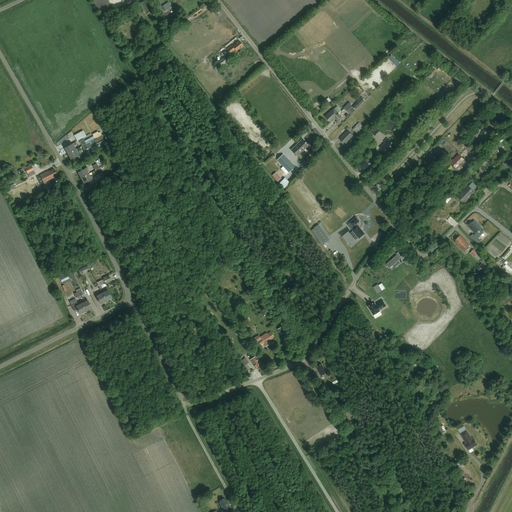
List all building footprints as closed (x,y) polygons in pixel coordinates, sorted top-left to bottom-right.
[(236,51),(243,46),(239,41),(232,46),(232,45),(227,49),(230,53),(235,49),(236,51)] [(216,70),(227,62),(224,57),(212,65),(216,70)] [(454,77),(462,85),(465,82),(457,74),(454,77)] [(351,115),(356,110),(352,106),(348,111),(351,115)] [(335,118),(338,121),(342,117),(334,108),(328,114),(329,115),(328,116),(326,117),(330,121),(332,119),(333,120),(334,118),(335,119),(335,118)] [(353,129),(359,135),(365,128),(359,123),(353,129)] [(375,136),(380,131),(376,126),(370,131),(375,136)] [(77,140),(86,136),(83,130),(74,135),(77,140)] [(340,140),(344,143),(345,142),(346,143),(353,135),(348,130),(340,138),(341,139),(340,140)] [(396,146),(387,138),(384,142),(385,143),(380,148),(387,154),(392,148),(393,149),(396,146)] [(86,143),(84,141),(83,139),(79,141),(84,150),(88,148),(86,143)] [(297,156),(307,146),(306,145),(307,144),(304,140),(303,141),(301,140),(291,150),(297,156)] [(68,153),(76,149),(74,146),(77,144),(76,142),(65,148),(68,153)] [(475,156),(479,152),(476,148),(471,153),(475,156)] [(76,149),(68,153),(71,159),(80,154),(83,152),(82,150),(77,152),(76,149)] [(276,160),(288,172),(294,166),(283,154),(276,160)] [(464,160),(459,155),(454,160),(453,159),(450,162),(452,164),(452,165),(457,169),(460,166),(459,165),(464,160)] [(503,175),(511,165),(511,162),(510,160),(508,162),(507,161),(502,167),(503,168),(499,172),(503,175)] [(98,175),(101,172),(97,163),(93,166),(98,175)] [(29,177),(36,174),(31,165),(25,168),(29,177)] [(87,167),(78,172),(81,178),(89,174),(87,170),(88,170),(87,167)] [(57,176),(56,174),(57,174),(55,170),(53,171),(53,169),(48,172),(47,171),(40,175),(45,185),(50,182),(49,180),(57,176)] [(272,175),(277,181),(281,178),(276,172),(272,175)] [(89,174),(81,178),(84,184),(93,178),(92,176),(91,177),(89,174)] [(284,189),(291,182),(285,177),(279,183),(284,189)] [(465,202),(475,192),(467,185),(457,196),(462,202),(463,201),(465,202)] [(356,217),(350,222),(354,226),(356,228),(350,233),(356,240),(358,238),(359,239),(365,234),(357,224),(360,221),(356,217)] [(472,222),(471,222),(468,225),(469,226),(468,227),(475,234),(479,237),(483,232),(480,228),(482,227),(474,220),(472,222)] [(319,225),(314,228),(325,244),(330,240),(319,225)] [(464,251),(470,245),(460,235),(458,237),(455,239),(456,240),(455,240),(456,241),(455,242),(457,244),(464,251)] [(511,250),(509,249),(502,256),(504,258),(511,250)] [(395,257),(386,264),(388,267),(397,259),(395,257)] [(482,263),(477,269),(480,272),(486,267),(482,263)] [(76,278),(74,274),(78,272),(76,268),(68,272),(72,280),(76,278)] [(106,283),(111,280),(109,275),(103,278),(106,283)] [(373,287),(377,294),(382,291),(378,284),(373,287)] [(106,301),(112,298),(107,289),(105,290),(106,291),(102,293),(106,301)] [(100,304),(106,301),(102,293),(99,294),(98,293),(96,294),(100,304)] [(86,311),(91,308),(87,299),(84,300),(85,301),(82,303),(86,311)] [(387,306),(383,300),(376,305),(375,302),(368,306),(373,316),(380,311),(380,310),(387,306)] [(78,305),(78,303),(77,302),(71,305),(74,311),(78,309),(80,314),(86,311),(82,303),(78,305)] [(277,329),(281,335),(285,332),(282,326),(277,329)] [(261,346),(263,344),(265,346),(270,343),(268,341),(271,339),(273,337),(270,332),(260,338),(258,335),(253,339),(256,343),(258,341),(261,346)] [(257,369),(262,366),(255,356),(251,359),(253,362),(252,363),(257,369)] [(327,379),(332,376),(329,371),(327,372),(325,368),(325,369),(322,364),(316,367),(319,372),(321,376),(324,374),(327,379)] [(468,450),(477,444),(474,438),(472,439),(466,430),(460,433),(466,443),(465,444),(468,450)] [(224,511),(227,511),(232,510),(227,501),(226,502),(225,499),(224,500),(224,498),(220,500),(220,502),(219,502),(224,511)]
